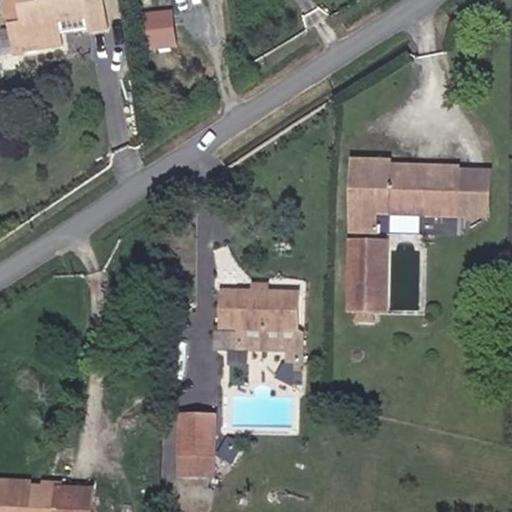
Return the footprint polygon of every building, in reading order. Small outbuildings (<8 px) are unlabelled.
[(48,0),(50,9),(75,6),(74,0),(0,0),(0,25),(22,22),(19,0),(48,0)] [(177,7),(145,11),(150,50),(182,47),(177,7)] [(393,185),(418,185),(418,138),(356,139),(355,133),(314,134),(313,288),(338,288),(338,213),(348,212),(348,185),(353,185),(393,185)] [(418,185),(453,185),(452,138),(418,138),(418,185)] [(453,185),(484,184),(482,138),(452,138),(453,185)] [(353,202),(393,201),(393,185),(353,185),(353,202)] [(338,288),(351,288),(352,212),(348,212),(338,213),(338,288)] [(219,272),(236,272),(235,261),(219,261),(219,272)] [(273,307),(262,307),(261,272),(236,272),(219,272),(187,273),(188,312),(204,312),(204,330),(242,330),(243,340),(257,340),(274,340),(273,307)] [(188,330),(204,330),(204,312),(188,312),(188,330)] [(258,352),(274,351),(274,340),(257,340),(258,352)] [(159,433),(194,431),(191,395),(157,397),(159,433)] [(220,433),(226,422),(207,411),(201,422),(220,433)] [(194,434),(214,445),(220,433),(201,422),(194,434)] [(160,455),(195,454),(194,431),(159,433),(160,455)] [(0,511),(25,511),(79,511),(82,466),(0,462),(0,511)]
